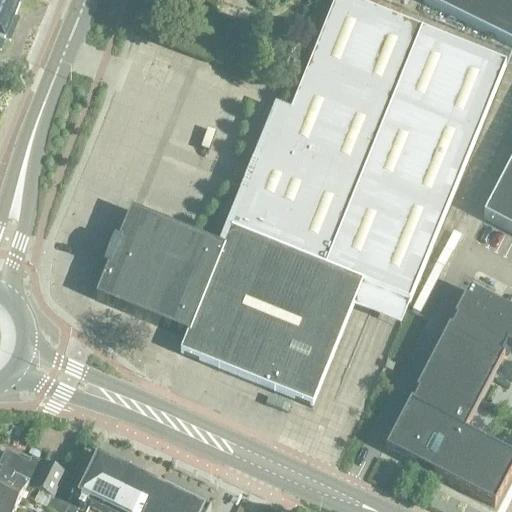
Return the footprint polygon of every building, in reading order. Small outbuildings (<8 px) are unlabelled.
[(0,0),(0,50),(0,51),(4,42),(5,40),(10,42),(14,31),(9,29),(19,4),(7,0),(0,0)] [(511,0),(423,0),(422,4),(511,48),(511,0)] [(361,287),(378,294),(408,306),(505,69),(337,1),(289,120),(277,116),(223,251),(130,213),(95,301),(187,339),(180,356),(311,409),(361,287)] [(511,166),(484,220),(511,235),(511,166)] [(511,459),(464,434),(504,359),(501,358),(506,348),(511,350),(511,315),(468,292),(384,454),(494,511),(511,476),(511,459)] [(0,511),(16,511),(28,489),(52,501),(53,502),(65,477),(65,476),(43,465),(41,470),(5,453),(0,462),(0,511)] [(56,511),(64,511),(71,500),(95,511),(209,511),(94,455),(79,484),(65,477),(53,502),(52,501),(48,508),(56,511)]
